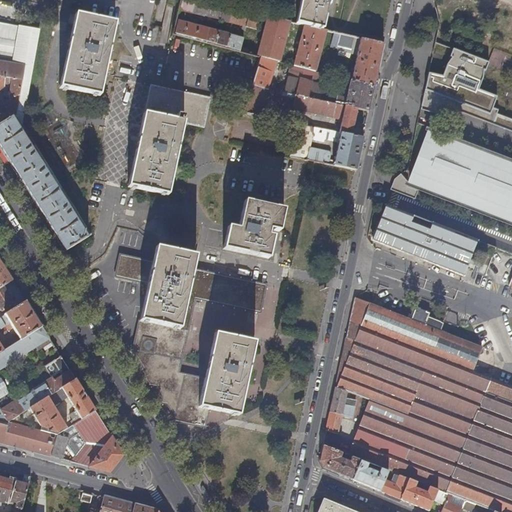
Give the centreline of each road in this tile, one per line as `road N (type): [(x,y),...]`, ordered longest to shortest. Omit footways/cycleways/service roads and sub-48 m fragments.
road 1 (tertiary): [(302,475),(404,0)]
road 2 (secondary): [(0,207),(177,486)]
road 3 (residential): [(177,486),(147,497),(0,456)]
